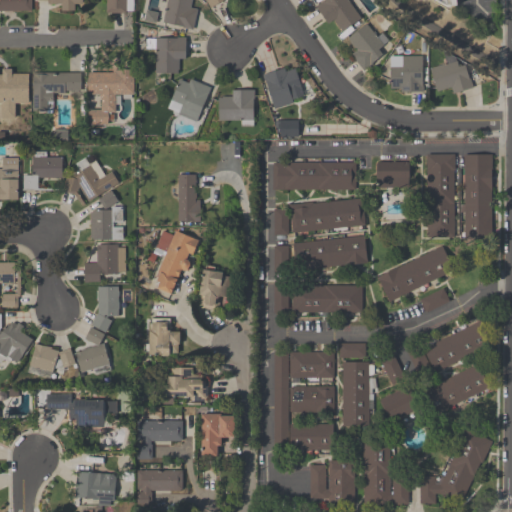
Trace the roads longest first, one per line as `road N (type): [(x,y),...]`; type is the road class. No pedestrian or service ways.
road 1 (residential): [(268,154),(265,484),(303,488)]
road 2 (residential): [(275,0),(339,90),(365,108),(392,121),(511,119)]
road 3 (residential): [(266,337),(378,336),(430,321),(484,286),(511,286)]
road 4 (residential): [(268,154),(511,149)]
road 5 (residential): [(247,511),(247,354)]
road 6 (residential): [(0,45),(124,43)]
road 7 (residential): [(0,231),(43,233),(57,310)]
road 8 (residential): [(247,354),(250,234)]
